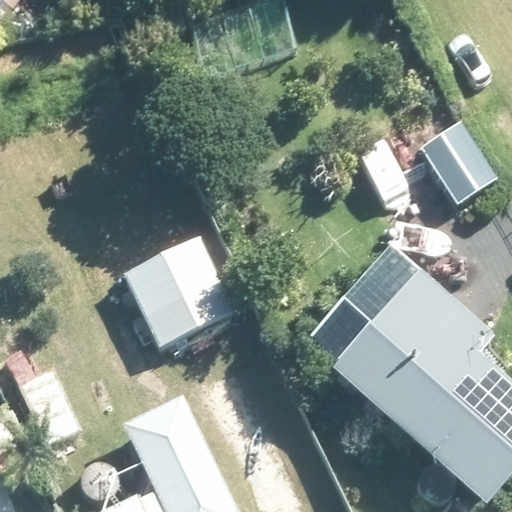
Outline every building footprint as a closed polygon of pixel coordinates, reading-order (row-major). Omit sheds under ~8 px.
[(241,316),(205,235),(123,271),(159,353),(241,316)] [(349,373),(340,384),(486,511),(497,511),(511,495),(511,381),(492,364),(503,351),(403,264),(325,353),(349,373)] [(93,437),(56,374),(19,395),(57,459),(93,437)] [(128,429),(162,500),(137,511),(239,511),(187,401),(128,429)] [(9,408),(0,414),(0,484),(42,454),(9,408)]
